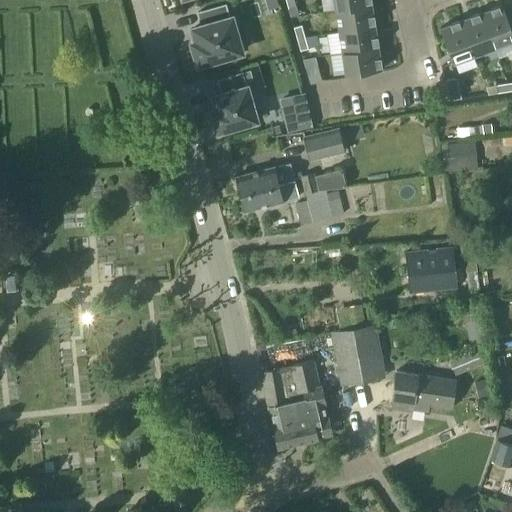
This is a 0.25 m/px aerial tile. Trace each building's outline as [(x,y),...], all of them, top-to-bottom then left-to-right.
[(293,0),(285,0),(288,10),(296,7),(293,0)] [(333,0),(335,11),(372,5),(370,0),(333,0)] [(236,54),(241,52),(231,18),(229,18),(225,5),(200,12),(204,25),(193,29),(196,42),(191,43),(198,65),(223,58),(224,61),(237,58),(236,54)] [(335,11),(338,32),(375,26),(372,5),(335,11)] [(481,13),(494,48),(511,41),(511,31),(502,5),(481,13)] [(481,13),(461,21),(474,55),(494,48),(481,13)] [(474,55),(461,21),(440,29),(453,63),(474,55)] [(293,28),(297,40),(304,38),(301,26),(293,28)] [(338,32),(342,54),(378,48),(375,26),(338,32)] [(304,38),(297,40),(300,51),(308,49),(304,38)] [(378,48),(342,54),(345,76),(382,70),(378,48)] [(302,60),(309,84),(322,82),(315,58),(302,60)] [(246,86),(242,73),(217,80),(221,94),(212,96),(216,109),(211,111),(212,115),(208,116),(212,129),(216,128),(217,132),(257,121),(247,86),(246,86)] [(444,81),(448,101),(461,99),(457,78),(444,81)] [(508,92),(507,84),(495,86),(496,94),(508,92)] [(299,131),(312,128),(308,111),(295,114),(299,131)] [(272,128),(274,135),(280,134),(278,127),(272,128)] [(307,138),(311,158),(343,151),(339,131),(307,138)] [(446,148),(448,170),(470,169),(468,146),(446,148)] [(236,177),(240,194),(294,180),(290,163),(236,177)] [(315,177),(315,179),(318,190),(336,188),(342,187),(338,171),(315,177)] [(318,190),(315,179),(312,180),(311,175),(301,178),(305,193),(304,193),(307,201),(296,204),(300,224),(312,221),(342,214),(336,188),(318,190)] [(294,180),(240,194),(245,211),(298,197),(294,180)] [(461,240),(464,268),(476,266),(474,239),(461,240)] [(452,247),(406,253),(408,273),(410,293),(457,288),(455,267),(452,247)] [(480,287),(482,300),(491,298),(488,286),(480,287)] [(467,306),(471,322),(482,319),(478,303),(467,306)] [(336,309),(339,328),(362,324),(358,305),(336,309)] [(331,332),(341,385),(385,377),(375,323),(331,332)] [(449,360),(455,375),(489,361),(483,346),(449,360)] [(262,371),(266,398),(277,448),(318,438),(318,437),(332,434),(321,387),(319,388),(312,361),(272,370),(262,371)] [(392,399),(411,402),(410,409),(428,411),(429,405),(451,408),(455,380),(396,371),(392,399)] [(478,397),(490,394),(487,379),(475,382),(478,397)] [(363,394),(364,407),(388,404),(387,392),(363,394)] [(499,427),(495,439),(507,443),(511,431),(499,427)] [(507,479),(511,464),(511,444),(507,443),(495,439),(478,491),(501,499),(507,479)]
